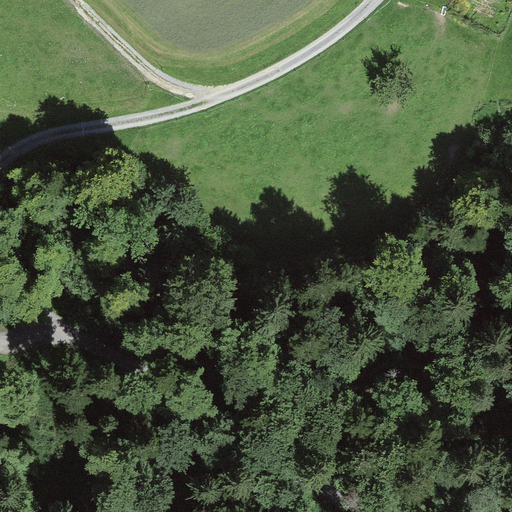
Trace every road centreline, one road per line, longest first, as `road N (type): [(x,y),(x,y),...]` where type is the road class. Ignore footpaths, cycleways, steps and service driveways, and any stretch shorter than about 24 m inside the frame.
road 1 (track): [(0,277),(71,329),(215,404),(360,511)]
road 2 (track): [(374,0),(302,60),(220,97),(33,143),(0,163)]
road 3 (track): [(77,0),(163,83),(220,97)]
